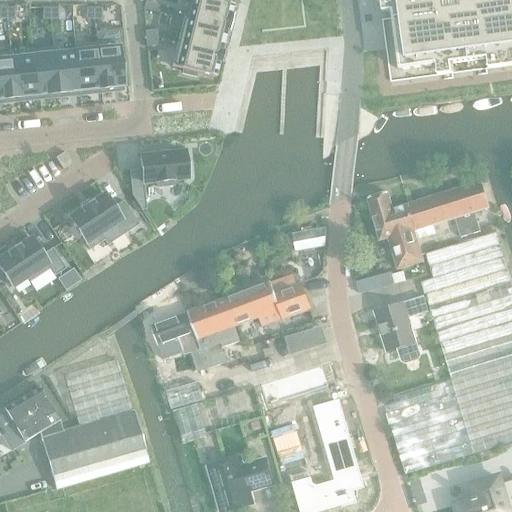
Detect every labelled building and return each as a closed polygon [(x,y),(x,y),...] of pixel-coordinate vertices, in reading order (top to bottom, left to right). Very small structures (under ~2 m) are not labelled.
[(183,18),(183,19),(228,30),(231,16),(233,7),(203,0),(192,0),(188,19),(183,18)] [(390,0),(391,6),(393,18),(397,49),(400,71),(511,55),(511,0),(471,0),(445,3),(444,0),(390,0)] [(145,2),(143,10),(155,12),(157,5),(145,2)] [(15,8),(7,8),(7,20),(15,20),(15,8)] [(50,8),(42,8),(42,20),(50,20),(50,8)] [(58,8),(50,8),(50,20),(58,20),(58,8)] [(94,8),(86,8),(86,20),(94,20),(94,8)] [(102,8),(94,8),(94,20),(102,20),(102,8)] [(183,19),(177,42),(222,53),(227,31),(227,32),(228,30),(183,19)] [(156,30),(144,32),(145,39),(157,38),(156,30)] [(157,38),(145,39),(146,47),(158,46),(157,38)] [(119,42),(96,44),(100,90),(112,89),(123,88),(119,42)] [(177,42),(171,67),(182,70),(181,75),(196,78),(197,73),(215,78),(219,64),(222,53),(177,42)] [(96,44),(74,46),(79,92),(99,90),(99,91),(100,90),(96,44)] [(54,48),(53,49),(58,95),(69,94),(69,93),(79,92),(74,46),(73,46),(74,51),(55,53),(54,48)] [(53,49),(31,51),(36,97),(47,95),(47,96),(58,95),(53,49)] [(11,53),(10,53),(15,99),(16,99),(16,98),(36,97),(31,51),(30,51),(31,56),(12,58),(11,53)] [(10,53),(0,54),(0,100),(4,100),(15,99),(10,53)] [(65,153),(56,159),(63,170),(72,164),(65,153)] [(141,170),(129,172),(132,195),(141,211),(146,210),(143,184),(156,183),(157,188),(172,186),(172,181),(188,179),(185,153),(140,157),(141,170)] [(489,209),(481,184),(437,197),(444,222),(455,219),(461,239),(481,232),(475,213),(489,209)] [(393,211),(387,194),(368,200),(380,242),(388,239),(391,249),(397,247),(394,237),(399,236),(391,211),(393,211)] [(104,195),(69,219),(90,250),(104,241),(107,246),(139,225),(123,202),(113,208),(104,195)] [(435,235),(432,226),(444,222),(437,197),(408,206),(415,231),(414,231),(417,241),(435,235)] [(136,212),(140,209),(135,200),(131,203),(136,212)] [(398,270),(423,262),(417,241),(414,231),(415,231),(408,206),(393,211),(391,211),(399,236),(394,237),(397,247),(391,249),(398,270)] [(326,228),(293,234),(296,252),(325,247),(326,228)] [(433,279),(421,283),(429,307),(511,283),(496,233),(425,254),(433,279)] [(30,238),(0,259),(0,269),(12,287),(27,277),(29,281),(50,267),(55,275),(65,268),(52,248),(42,255),(30,238)] [(403,272),(392,275),(395,285),(406,281),(403,272)] [(392,275),(391,273),(356,284),(359,295),(395,285),(392,275)] [(293,276),(271,284),(275,294),(296,286),(293,276)] [(452,382),(384,403),(405,475),(511,442),(511,286),(511,283),(429,307),(444,356),(452,382)] [(271,284),(228,299),(238,325),(258,318),(261,327),(270,323),(282,319),(306,311),(310,309),(301,285),(298,286),(296,286),(275,294),(271,284)] [(429,312),(424,298),(375,312),(387,353),(397,350),(401,362),(404,365),(418,361),(420,357),(416,344),(408,319),(429,312)] [(228,299),(187,314),(197,340),(211,335),(212,345),(191,352),(198,372),(228,362),(221,344),(236,338),(232,327),(238,325),(228,299)] [(187,314),(151,327),(162,360),(184,352),(181,346),(197,340),(187,314)] [(244,370),(327,344),(322,326),(263,344),(267,357),(242,365),(244,370)] [(81,372),(64,378),(79,426),(131,411),(128,404),(111,360),(81,372)] [(321,366),(261,385),(267,406),(328,387),(321,366)] [(171,410),(203,401),(198,384),(166,393),(171,410)] [(3,410),(0,411),(0,434),(2,437),(3,437),(11,450),(24,442),(39,433),(59,421),(38,388),(3,410)] [(293,478),(303,511),(320,511),(355,501),(352,489),(363,486),(337,401),(315,408),(337,482),(319,487),(315,485),(311,473),(293,478)] [(199,404),(173,412),(183,445),(208,438),(199,404)] [(39,433),(43,445),(52,478),(144,450),(133,411),(131,411),(79,426),(62,431),(59,421),(39,433)] [(144,450),(52,478),(56,490),(148,463),(144,450)] [(240,459),(208,468),(220,511),(226,511),(253,505),(249,489),(256,487),(257,490),(273,485),(266,460),(242,466),(240,459)] [(472,500),(456,505),(458,511),(511,511),(511,480),(501,484),(499,478),(472,486),(476,498),(472,499),(472,500)]
